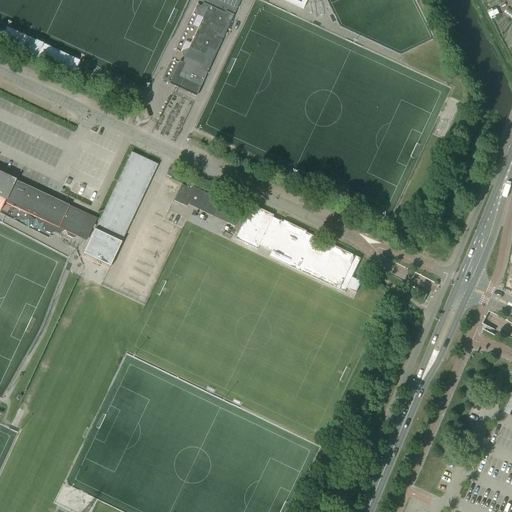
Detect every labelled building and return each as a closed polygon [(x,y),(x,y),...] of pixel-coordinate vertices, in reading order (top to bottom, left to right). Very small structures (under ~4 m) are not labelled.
[(177,88),(196,96),(200,88),(233,15),(240,0),(205,0),(203,7),(197,9),(199,15),(205,18),(190,51),(183,53),(186,59),(184,64),(177,66),(173,75),(175,81),(173,86),(177,88)] [(304,7),(307,0),(284,0),(303,9),(304,7)] [(80,61),(7,27),(0,40),(0,41),(73,76),(80,61)] [(74,77),(83,81),(85,76),(83,75),(77,72),(74,77)] [(158,165),(157,165),(142,158),(131,152),(118,179),(116,184),(99,220),(83,254),(92,258),(110,267),(120,245),(158,165)] [(78,223),(81,218),(82,219),(82,218),(85,219),(86,216),(84,215),(85,213),(15,180),(14,177),(12,178),(0,172),(0,198),(5,201),(4,203),(46,222),(44,226),(45,231),(50,233),(55,232),(57,227),(65,231),(67,236),(73,239),(80,236),(83,230),(81,226),(82,225),(78,223)] [(191,189),(180,185),(173,200),(186,207),(187,205),(234,227),(242,210),(192,187),(191,189)] [(247,213),(235,239),(257,249),(259,246),(271,251),(268,257),(345,293),(347,289),(352,278),(361,259),(356,257),(354,256),(305,233),(306,231),(288,223),(283,221),(282,222),(282,223),(272,218),(273,216),(271,215),(255,207),(251,205),(251,206),(247,213)] [(165,264),(181,225),(153,214),(138,250),(158,258),(157,261),(165,264)] [(352,278),(347,289),(356,293),(361,282),(352,278)]
